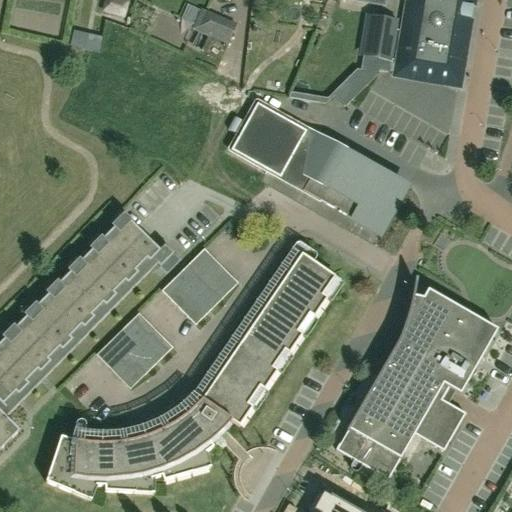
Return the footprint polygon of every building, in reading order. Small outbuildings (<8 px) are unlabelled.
[(103,0),(102,4),(123,9),(125,0),(103,0)] [(466,36),(463,36),(469,0),(408,0),(396,75),(457,86),(466,36)] [(202,11),(194,30),(228,45),(236,26),(206,13),(202,11)] [(381,19),(369,18),(363,57),(361,72),(377,75),(378,71),(388,72),(390,61),(391,61),(397,22),(381,19)] [(401,198),(323,154),(325,151),(327,148),(257,109),(233,153),(333,209),(334,208),(339,210),(338,212),(380,235),(401,198)] [(160,268),(173,254),(164,246),(160,250),(122,215),(122,216),(124,218),(102,241),(100,239),(99,239),(101,242),(80,263),(78,261),(77,262),(79,264),(58,285),(56,283),(55,284),(57,286),(36,307),(34,305),(33,306),(35,308),(14,329),(12,327),(11,328),(13,330),(0,344),(0,451),(19,432),(6,419),(19,405),(22,403),(43,380),(154,268),(157,265),(160,268)] [(301,256),(217,378),(201,401),(186,416),(174,424),(161,432),(147,437),(133,442),(119,444),(104,445),(90,445),(75,442),(60,438),(45,484),(73,495),(74,486),(104,488),(104,493),(134,495),(134,494),(132,486),(161,478),(163,483),(192,474),(187,467),(213,449),(209,443),(216,436),(220,433),(223,430),(230,423),(239,428),(252,409),(248,406),(259,389),(264,392),(277,372),(272,369),(284,353),(288,356),(302,336),(301,336),(308,317),(313,319),(322,297),(335,278),(301,256)] [(195,327),(210,312),(223,299),(189,265),(161,292),(195,327)] [(448,389),(460,396),(497,331),(427,291),(422,300),(413,298),(409,313),(404,327),(399,342),(393,352),(388,360),(339,446),(339,445),(335,452),(387,482),(414,436),(443,453),(465,415),(441,401),(445,395),(448,389)] [(110,342),(143,376),(144,377),(172,349),(138,315),(110,342)] [(355,511),(330,497),(329,499),(331,500),(324,511),(355,511)]
